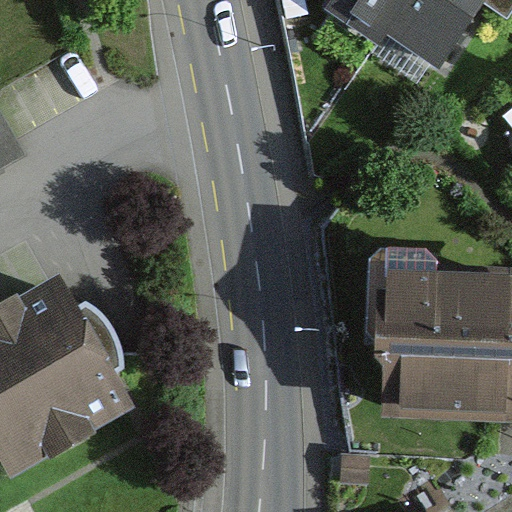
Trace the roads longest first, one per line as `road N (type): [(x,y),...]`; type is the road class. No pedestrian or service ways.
road 1 (tertiary): [(229,98),(265,347),(261,511)]
road 2 (residential): [(229,98),(131,125),(0,208)]
